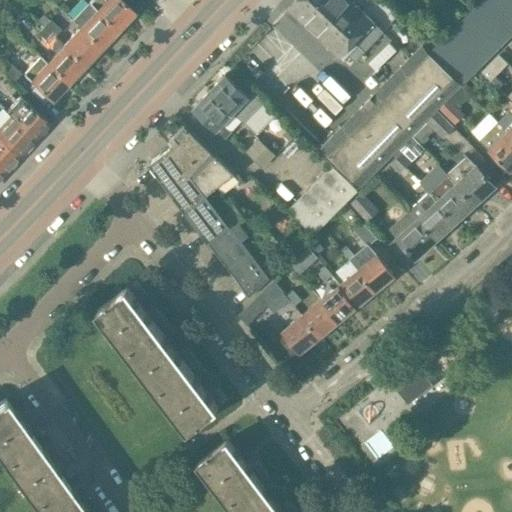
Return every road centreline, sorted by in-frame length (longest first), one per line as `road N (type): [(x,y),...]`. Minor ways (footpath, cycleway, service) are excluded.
road 1 (residential): [(287,417),(511,226)]
road 2 (residential): [(287,417),(135,221)]
road 3 (residential): [(124,511),(9,349)]
road 4 (residential): [(135,221),(9,349)]
road 5 (tertiary): [(83,156),(203,28)]
